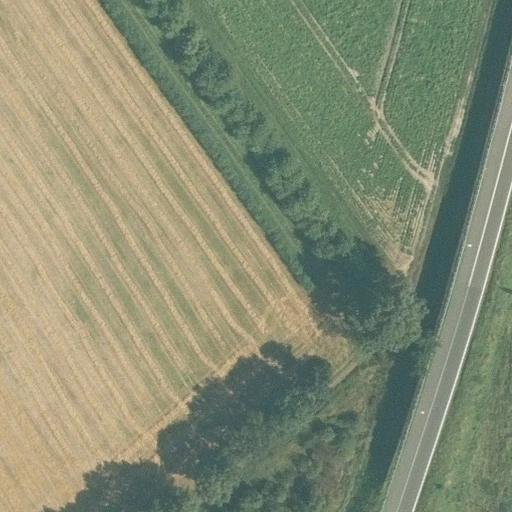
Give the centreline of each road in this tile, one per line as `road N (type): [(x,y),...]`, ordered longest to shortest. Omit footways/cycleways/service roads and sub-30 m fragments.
road 1 (track): [(489,0),(402,309),(183,511)]
road 2 (motorway): [(511,148),(406,511)]
